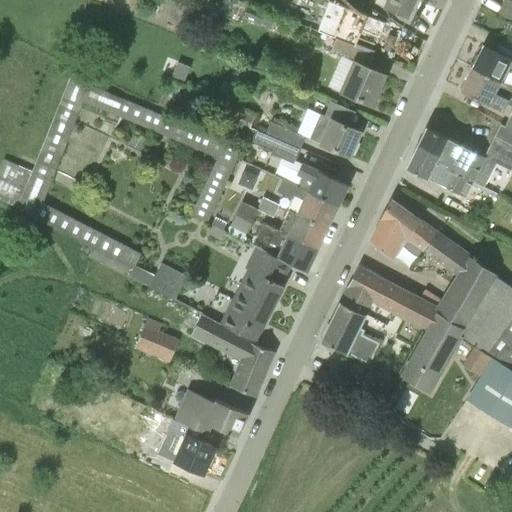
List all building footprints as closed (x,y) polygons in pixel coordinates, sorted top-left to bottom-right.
[(328,0),(317,31),(336,38),(354,46),(361,31),(379,38),(386,22),(334,0),(328,0)] [(424,0),(443,8),(445,0),(387,0),(384,8),(408,18),(415,0),(424,0)] [(511,0),(506,0),(499,14),(509,19),(511,13),(511,0)] [(274,16),(248,5),(242,19),(269,30),(274,16)] [(341,92),(373,106),(386,75),(368,68),(374,54),(354,46),(336,38),(331,52),(341,57),(353,62),(341,92)] [(511,59),(484,46),(473,68),(504,83),(509,72),(511,73),(511,59)] [(270,74),(273,62),(255,55),(251,66),(270,74)] [(190,67),(177,62),(172,76),(184,81),(190,67)] [(473,68),(462,90),(504,111),(508,104),(511,106),(511,104),(511,86),(504,83),(473,68)] [(33,217),(132,269),(129,276),(175,300),(187,275),(161,263),(154,274),(135,265),(141,254),(43,202),(52,179),(83,101),(218,157),(191,214),(208,222),(242,148),(225,141),(69,77),(31,171),(32,172),(17,208),(34,216),(33,217)] [(147,99),(171,109),(175,98),(180,88),(181,86),(168,81),(163,92),(151,87),(147,99)] [(190,92),(180,88),(175,98),(185,103),(190,99),(190,92)] [(350,157),(361,132),(321,115),(309,139),(321,144),(350,157)] [(269,121),(265,133),(300,148),(305,137),(283,127),(282,126),(269,121)] [(472,181),(483,187),(496,163),(511,171),(511,168),(511,145),(494,136),(484,156),(427,127),(419,145),(438,155),(436,159),(448,165),(447,168),(472,181)] [(256,131),(252,142),(273,151),(272,153),(283,158),(294,163),(295,160),(300,148),(265,133),(256,131)] [(438,155),(419,145),(407,168),(428,178),(428,177),(439,183),(464,196),(472,181),(447,168),(448,165),(436,159),(438,155)] [(32,172),(31,171),(3,159),(0,165),(0,200),(17,208),(32,172)] [(309,192),(338,205),(348,185),(303,163),(298,172),(303,175),(298,186),(310,192),(309,192)] [(327,228),(338,205),(309,192),(310,192),(298,186),(283,179),(277,192),(293,199),(288,209),(289,209),(299,214),(327,228)] [(391,199),(382,219),(408,237),(408,238),(423,249),(424,250),(437,232),(469,255),(471,254),(421,219),(420,220),(391,199)] [(230,226),(247,234),(259,209),(242,201),(230,226)] [(253,245),(257,247),(292,264),(306,271),(327,228),(299,214),(289,209),(285,218),(279,231),(272,227),(264,223),(253,245)] [(408,250),(417,257),(423,249),(408,238),(408,237),(382,219),(371,241),(393,258),(398,251),(403,253),(408,250)] [(424,250),(423,249),(417,257),(418,258),(422,252),(455,276),(436,306),(440,309),(438,312),(463,329),(458,336),(461,337),(462,336),(487,353),(488,352),(511,367),(511,287),(496,276),(497,274),(468,256),(469,255),(437,232),(424,250)] [(281,284),(292,264),(257,247),(245,268),(248,270),(221,322),(254,339),(259,330),(262,331),(285,286),(281,284)] [(424,328),(428,330),(438,312),(440,309),(436,306),(435,307),(358,267),(321,340),(370,364),(380,344),(363,335),(365,330),(359,327),(366,314),(367,315),(373,303),(419,327),(420,326),(424,328)] [(254,340),(254,339),(221,322),(202,312),(191,332),(240,358),(228,385),(255,396),(273,351),(250,342),(252,339),(254,340)] [(463,329),(438,312),(428,330),(424,328),(428,330),(402,375),(430,391),(461,337),(458,336),(463,329)] [(147,318),(134,348),(149,355),(158,331),(161,324),(147,318)] [(493,359),(474,347),(462,365),(481,377),(493,359)] [(511,370),(493,359),(481,377),(468,399),(511,427),(511,370)] [(209,434),(212,425),(238,435),(247,412),(215,398),(214,400),(187,388),(174,419),(209,434)] [(173,460),(204,474),(215,447),(185,434),(180,445),(168,439),(164,448),(145,440),(137,459),(166,471),(171,459),(173,460)]
